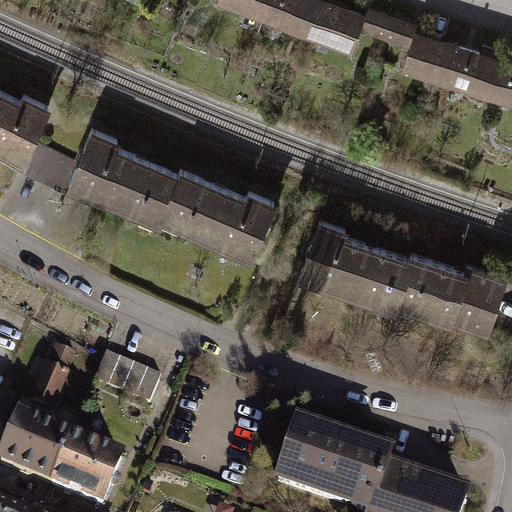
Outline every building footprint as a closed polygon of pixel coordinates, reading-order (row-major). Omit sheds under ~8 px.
[(276,0),(225,0),(224,2),(269,19),(276,0)] [(276,0),(269,19),(312,36),(325,0),(276,0)] [(371,15),(332,0),(325,0),(312,36),(357,53),(371,15)] [(422,24),(377,9),(369,33),(413,48),(422,24)] [(467,46),(421,31),(409,69),(455,84),(467,46)] [(495,54),(467,46),(455,84),(497,97),(510,58),(511,52),(497,47),(495,54)] [(511,59),(510,58),(497,97),(511,101),(511,59)] [(24,97),(0,85),(0,150),(29,165),(40,143),(58,106),(27,91),(24,97)] [(129,138),(98,124),(80,163),(69,187),(160,228),(162,222),(185,173),(126,146),(129,138)] [(69,187),(80,163),(40,143),(29,165),(24,173),(65,194),(69,187)] [(249,194),(188,166),(185,173),(162,222),(256,264),(284,203),(252,188),(249,194)] [(315,210),(299,269),(494,321),(510,262),(315,210)] [(82,355),(57,344),(33,403),(58,414),(82,355)] [(178,380),(108,352),(94,386),(164,415),(178,380)] [(17,397),(3,390),(0,396),(0,426),(3,428),(17,397)] [(5,469),(58,490),(79,437),(26,416),(5,469)] [(475,511),(482,494),(397,465),(400,456),(302,423),(280,487),(355,511),(475,511)] [(58,490),(110,511),(132,457),(79,437),(58,490)]
